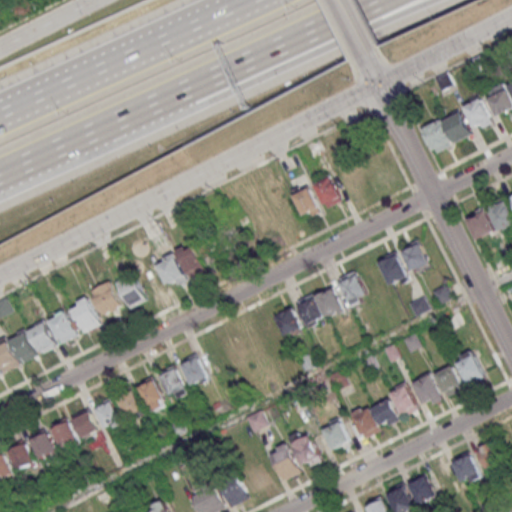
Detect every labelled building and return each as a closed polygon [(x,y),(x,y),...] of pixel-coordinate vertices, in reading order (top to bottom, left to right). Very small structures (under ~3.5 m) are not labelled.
[(467,104),(479,131),(497,123),(485,96),(467,104)] [(460,142),(476,132),(461,108),(445,119),(460,142)] [(453,146),(444,120),(425,126),(434,153),(453,146)] [(317,183),(328,207),(346,198),(334,175),(317,183)] [(307,218),(324,210),(313,186),(296,194),(307,218)] [(511,226),(511,204),(508,195),(490,203),(500,231),(511,226)] [(498,234),(488,209),(469,217),(479,241),(498,234)] [(413,270),(431,263),(422,238),(403,245),(413,270)] [(192,278),(209,269),(195,242),(179,250),(192,278)] [(413,277),(397,250),(380,260),(395,287),(413,277)] [(189,279),(176,253),(159,261),(172,287),(189,279)] [(132,306),(149,298),(148,295),(165,287),(156,266),(121,282),(132,306)] [(354,306),(372,296),(358,269),(340,279),(354,306)] [(106,314),(125,305),(113,281),(94,290),(106,314)] [(299,300),(310,325),(347,308),(336,284),(299,300)] [(455,298),(450,285),(436,290),(441,304),(455,298)] [(104,323),(90,296),(73,305),(87,332),(104,323)] [(412,302),(417,315),(431,309),(426,296),(412,302)] [(259,322),(268,345),(305,329),(296,306),(259,322)] [(64,343),(81,334),(68,310),(51,319),(64,343)] [(44,352),(60,344),(48,320),(31,329),(44,352)] [(41,355),(29,330),(12,337),(13,340),(0,345),(0,359),(6,372),(24,364),(23,363),(41,355)] [(217,373),(232,365),(220,342),(204,351),(217,373)] [(488,375),(473,349),(457,359),(472,384),(488,375)] [(194,385),(211,376),(198,352),(182,361),(194,385)] [(291,367),(283,355),(278,359),(285,371),(291,367)] [(189,393),(179,364),(163,370),(173,399),(189,393)] [(467,387),(455,365),(438,373),(450,396),(467,387)] [(428,407),(445,399),(433,372),(415,380),(428,407)] [(153,410),(169,403),(158,377),(142,384),(153,410)] [(405,417),(422,409),(409,382),(392,389),(405,417)] [(146,411),(136,389),(120,396),(131,418),(146,411)] [(403,420),(392,395),(354,413),(365,437),(403,420)] [(109,429),(125,422),(113,397),(98,405),(109,429)] [(102,430),(92,408),(75,416),(85,438),(102,430)] [(251,414),(254,429),(269,425),(265,411),(251,414)] [(65,449),(82,441),(69,416),(53,424),(65,449)] [(334,449),(352,443),(345,420),(327,425),(334,449)] [(292,437),(308,469),(327,459),(311,428),(292,437)] [(60,452),(50,430),(32,438),(42,460),(60,452)] [(506,460),(496,440),(479,449),(489,469),(506,460)] [(10,450),(21,471),(38,462),(27,441),(10,450)] [(302,473),(291,442),(273,448),(284,479),(302,473)] [(465,484),(483,476),(472,451),(454,459),(465,484)] [(17,473),(6,452),(0,454),(0,480),(1,482),(17,473)] [(274,484),(262,461),(245,470),(257,493),(274,484)] [(422,504),(442,494),(430,472),(411,482),(422,504)] [(250,500),(245,479),(227,484),(233,504),(250,500)] [(203,511),(218,511),(229,507),(215,481),(193,493),(203,511)] [(397,511),(411,511),(418,509),(406,482),(387,491),(397,511)] [(368,503),(372,511),(391,511),(385,496),(368,503)] [(173,511),(172,510),(167,511),(163,503),(156,506),(159,511),(156,511),(173,511)]
